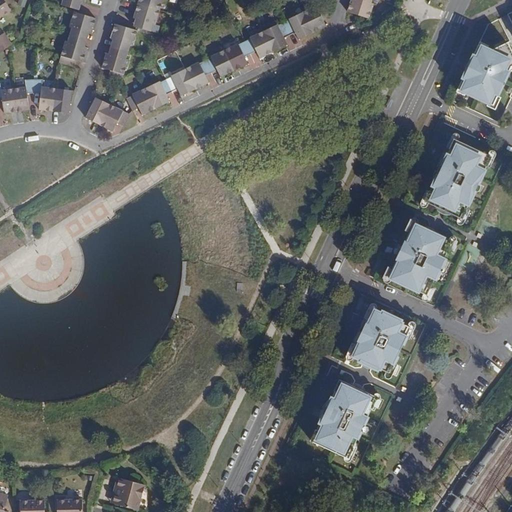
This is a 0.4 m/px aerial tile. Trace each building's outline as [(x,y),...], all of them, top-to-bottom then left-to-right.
[(0,0),(0,18),(11,11),(4,0),(0,0)] [(83,3),(84,0),(62,0),(62,5),(79,10),(81,3),(83,3)] [(138,0),(137,4),(159,10),(162,0),(138,0)] [(372,3),(372,0),(350,0),(347,12),(369,18),(373,4),(372,3)] [(155,25),(159,10),(137,4),(134,17),(133,18),(135,19),(133,26),(150,31),(153,24),(155,25)] [(302,13),(312,33),(326,27),(323,19),(329,16),(327,12),(323,4),(317,7),(315,6),(302,13)] [(70,35),(87,40),(89,33),(91,33),(96,18),(73,12),(70,27),(72,28),(70,35)] [(298,39),(299,39),(312,33),(302,13),(289,19),(290,20),(284,23),(289,35),(295,33),(298,39)] [(284,38),(289,35),(284,23),(278,26),(277,24),(263,31),(273,51),(287,45),(284,38)] [(111,46),(128,52),(130,45),(132,45),(136,30),(114,24),(110,39),(113,39),(111,46)] [(260,58),(273,51),(263,31),(250,38),(250,39),(244,42),(250,54),(256,52),(260,58)] [(4,33),(0,35),(0,40),(5,49),(11,45),(4,33)] [(85,46),(87,40),(70,35),(67,41),(65,41),(59,62),(72,66),(74,60),(82,62),(87,47),(85,46)] [(245,57),(250,54),(244,42),(239,45),(238,43),(224,50),(234,71),(248,64),(245,57)] [(491,52),(482,47),(477,58),(473,56),(463,79),(466,80),(461,91),(477,98),(492,106),(504,80),(508,71),(510,69),(511,67),(511,52),(507,43),(491,52)] [(126,59),(128,52),(111,46),(109,54),(106,54),(103,68),(110,71),(108,77),(122,80),(128,59),(126,59)] [(478,46),(473,56),(477,58),(482,47),(478,46)] [(220,77),(234,71),(224,50),(211,56),(211,58),(205,61),(211,73),(217,71),(220,77)] [(205,76),(211,73),(205,61),(200,64),(198,62),(185,69),(195,89),(208,83),(205,76)] [(181,96),(195,89),(185,69),(172,75),(172,77),(166,80),(171,92),(177,89),(181,96)] [(41,79),(33,80),(34,93),(40,93),(38,109),(48,110),(54,111),(56,88),(41,86),(41,79)] [(466,80),(463,79),(457,89),(461,91),(466,80)] [(25,88),(13,90),(16,111),(22,111),(29,109),(27,94),(34,93),(33,80),(25,80),(25,88)] [(166,95),(171,92),(166,80),(161,82),(159,81),(145,88),(156,109),(169,102),(166,95)] [(0,85),(0,98),(2,98),(4,113),(11,112),(16,111),(13,90),(1,91),(0,85)] [(70,90),(56,88),(54,111),(59,111),(69,112),(70,90)] [(142,115),(156,109),(145,88),(132,95),(132,96),(126,99),(132,111),(139,108),(142,115)] [(99,125),(109,104),(95,97),(86,118),(94,123),(99,125)] [(129,114),(109,104),(99,125),(104,127),(112,132),(117,123),(122,126),(123,126),(129,114)] [(446,147),(449,149),(454,139),(457,140),(458,139),(459,137),(459,136),(458,134),(456,133),(455,133),(453,133),(451,134),(450,137),(446,147)] [(457,140),(454,139),(449,149),(446,156),(433,184),(429,191),(425,201),(428,203),(457,216),(461,218),(466,208),(473,192),(478,182),(486,166),(490,156),(487,154),(457,140)] [(490,156),(486,166),(489,167),(494,157),(495,155),(495,153),(494,151),(493,150),(492,150),(491,150),(489,150),(488,151),(487,152),(487,154),(490,156)] [(438,167),(437,171),(434,170),(434,171),(433,174),(433,177),(432,179),(432,182),(433,184),(446,156),(445,157),(442,158),(440,160),(438,162),(437,164),(436,166),(438,167)] [(429,191),(426,190),(420,200),(419,202),(419,203),(420,205),(421,206),(423,207),(424,207),(425,207),(426,206),(427,205),(427,204),(428,203),(425,201),(429,191)] [(469,210),(466,208),(461,218),(457,216),(457,218),(456,219),(456,221),(457,223),(458,224),(461,224),(463,223),(464,221),(469,210)] [(409,231),(413,223),(417,225),(418,223),(418,222),(418,221),(418,220),(417,219),(416,218),(415,218),(414,218),(413,218),(411,219),(406,229),(409,231)] [(417,225),(413,223),(409,231),(405,240),(404,240),(401,245),(402,247),(399,253),(398,254),(395,259),(396,259),(391,270),(388,276),(392,278),(423,293),(426,294),(430,287),(434,277),(435,278),(439,271),(438,270),(440,265),(441,266),(444,259),(443,258),(448,248),(451,241),(448,240),(417,225)] [(451,241),(448,248),(452,250),(456,241),(456,240),(456,239),(456,238),(455,237),(454,236),(453,235),(451,235),(450,235),(449,236),(449,237),(448,238),(448,240),(451,241)] [(439,271),(435,278),(438,279),(441,272),(442,273),(443,273),(444,273),(444,272),(445,272),(445,271),(446,270),(446,269),(445,268),(444,267),(447,260),(444,259),(441,266),(440,265),(438,270),(439,271)] [(391,270),(388,268),(384,277),(383,279),(384,280),(384,281),(385,282),(387,283),(388,283),(389,282),(390,281),(391,280),(392,278),(388,276),(391,270)] [(433,288),(430,287),(426,294),(423,293),(422,294),(422,295),(421,297),(422,298),(422,299),(423,300),(425,301),(426,300),(428,299),(429,298),(433,288)] [(364,317),(367,318),(372,308),(376,310),(376,309),(377,308),(377,307),(377,306),(376,305),(375,304),(374,303),(373,303),(372,303),(371,304),(370,304),(370,305),(369,306),(364,317)] [(406,337),(411,326),(407,325),(400,321),(400,319),(382,311),(382,313),(376,310),(372,308),(367,318),(355,344),(351,354),(354,356),(360,358),(359,360),(378,369),(378,367),(386,370),(389,372),(394,362),(406,337)] [(411,326),(406,337),(409,338),(415,326),(415,325),(415,324),(415,323),(414,322),(414,321),(413,321),(411,320),(410,321),(409,321),(408,322),(408,323),(407,325),(411,326)] [(432,333),(441,338),(443,332),(435,328),(432,333)] [(351,354),(355,344),(352,343),(346,354),(346,355),(346,356),(346,357),(347,358),(348,359),(349,360),(350,360),(351,360),(352,359),(353,359),(353,358),(354,357),(354,356),(351,354)] [(398,363),(394,362),(389,372),(386,370),(385,371),(384,372),(384,374),(384,375),(385,376),(386,377),(387,378),(388,378),(389,378),(390,377),(391,377),(392,376),(392,375),(398,363)] [(374,394),(340,379),(332,397),(321,421),(312,440),(345,456),(348,457),(354,445),(371,409),(377,396),(374,394)] [(371,409),(374,410),(380,398),(380,396),(380,394),(379,393),(378,392),(376,392),(375,393),(374,393),(374,394),(377,396),(371,409)] [(320,420),(321,421),(332,397),(331,397),(330,398),(329,399),(327,401),(326,402),(325,403),(324,404),(323,405),(323,407),(325,407),(323,410),(321,409),(321,411),(320,413),(320,414),(320,416),(320,418),(320,419),(320,420)] [(357,446),(354,445),(348,457),(345,456),(345,457),(345,458),(345,459),(346,460),(347,461),(349,461),(350,461),(350,460),(351,459),(352,459),(357,446)] [(117,477),(115,486),(119,488),(115,504),(138,510),(145,485),(117,477)] [(119,488),(115,486),(110,502),(115,504),(119,488)] [(0,511),(3,511),(4,511),(8,496),(0,493),(0,511)] [(65,499),(57,500),(57,511),(81,511),(82,499),(65,499)] [(44,511),(45,500),(36,500),(20,500),(19,511),(44,511)]
